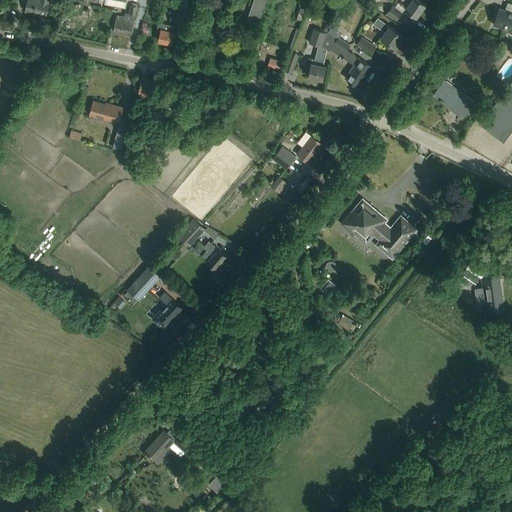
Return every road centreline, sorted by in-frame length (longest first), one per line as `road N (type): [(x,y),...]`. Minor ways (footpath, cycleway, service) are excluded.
road 1 (unclassified): [(27,511),(378,119)]
road 2 (unclassified): [(378,119),(339,102),(0,33)]
road 3 (unclassified): [(511,185),(378,119)]
road 4 (unclassified): [(378,119),(466,0)]
